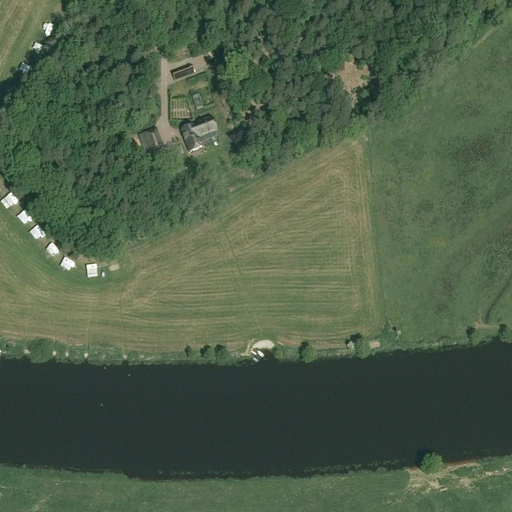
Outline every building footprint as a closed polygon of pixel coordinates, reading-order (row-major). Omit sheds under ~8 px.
[(174,81),(194,74),(191,66),(172,73),(174,81)] [(29,69),(24,78),(32,82),(37,73),(29,69)] [(196,110),(202,108),(198,97),(192,99),(196,110)] [(200,125),(181,132),(185,141),(186,141),(190,153),(201,148),(198,139),(215,132),(210,118),(199,122),(200,125)] [(163,152),(156,131),(144,135),(152,156),(163,152)] [(4,182),(0,184),(0,194),(3,197),(11,192),(4,182)] [(38,205),(32,198),(26,203),(32,210),(33,209),(36,212),(40,209),(37,206),(38,205)] [(23,221),(30,229),(37,222),(30,214),(23,221)] [(52,251),(56,260),(64,257),(60,247),(52,251)] [(76,271),(79,265),(67,260),(65,266),(76,271)] [(114,273),(123,271),(120,260),(111,263),(114,273)] [(101,277),(100,266),(90,267),(90,278),(101,277)]
